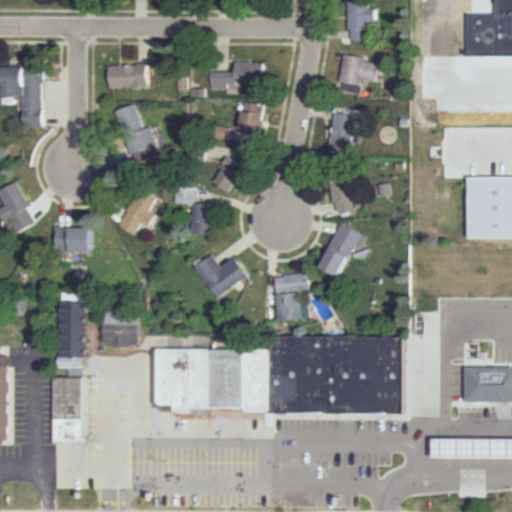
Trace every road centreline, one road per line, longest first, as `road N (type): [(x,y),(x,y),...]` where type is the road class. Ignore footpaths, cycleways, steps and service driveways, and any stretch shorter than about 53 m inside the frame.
road 1 (residential): [(281,227),(312,0)]
road 2 (residential): [(84,28),(311,29)]
road 3 (residential): [(84,28),(79,173)]
